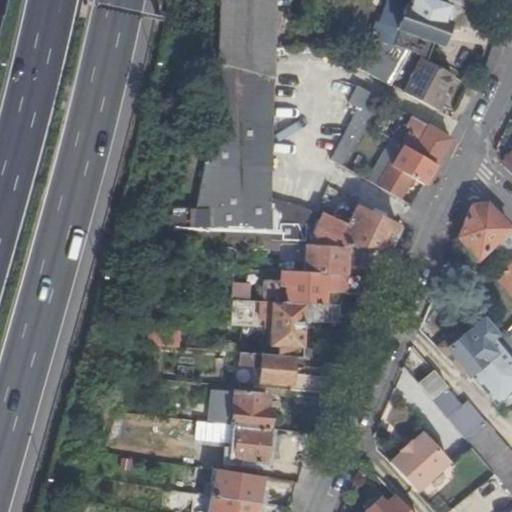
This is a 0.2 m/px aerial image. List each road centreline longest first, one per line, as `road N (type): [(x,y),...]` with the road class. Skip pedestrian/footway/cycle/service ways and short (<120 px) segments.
road 1 (motorway): [(0,447),(117,0)]
road 2 (residential): [(463,168),(313,511)]
road 3 (motorway): [(54,0),(0,214)]
road 4 (residential): [(511,55),(463,168)]
